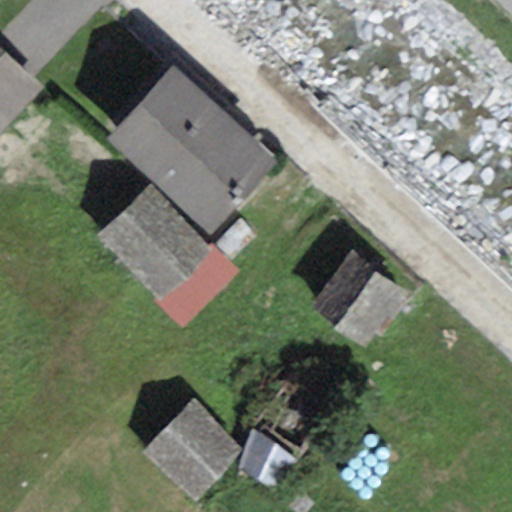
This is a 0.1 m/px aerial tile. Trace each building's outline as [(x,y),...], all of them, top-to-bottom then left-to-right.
[(0,44),(0,128),(42,87),(0,44)] [(176,54),(108,126),(209,222),(277,150),(176,54)] [(228,267),(146,183),(95,233),(176,317),(228,267)] [(350,249),(311,295),(364,341),(404,294),(350,249)] [(444,369),(399,415),(441,456),(486,410),(444,369)] [(192,403),(143,449),(190,499),(239,453),(192,403)] [(256,429),(238,468),(277,485),(295,446),(256,429)] [(248,511),(235,497),(217,511),(248,511)]
